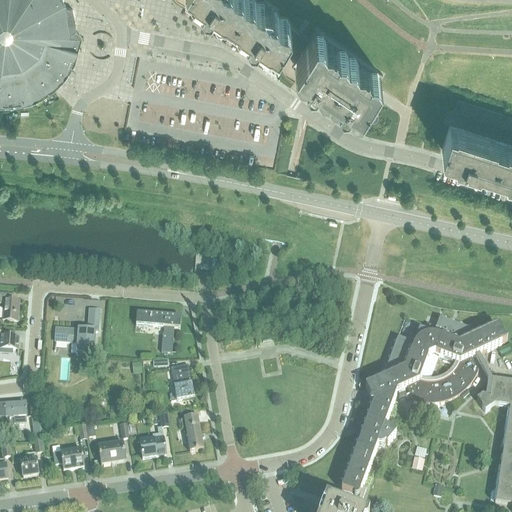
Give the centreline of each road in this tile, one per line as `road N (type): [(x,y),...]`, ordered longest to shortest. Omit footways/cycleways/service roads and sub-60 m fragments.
road 1 (residential): [(511,187),(356,146),(220,53),(122,36)]
road 2 (residential): [(234,469),(202,297),(39,284)]
road 3 (residential): [(234,469),(307,457),(335,426),(383,215)]
road 4 (secondary): [(383,215),(72,153)]
road 5 (residential): [(88,494),(234,469)]
road 6 (secondary): [(511,243),(383,215)]
road 7 (residential): [(0,390),(22,385),(31,372),(39,284)]
